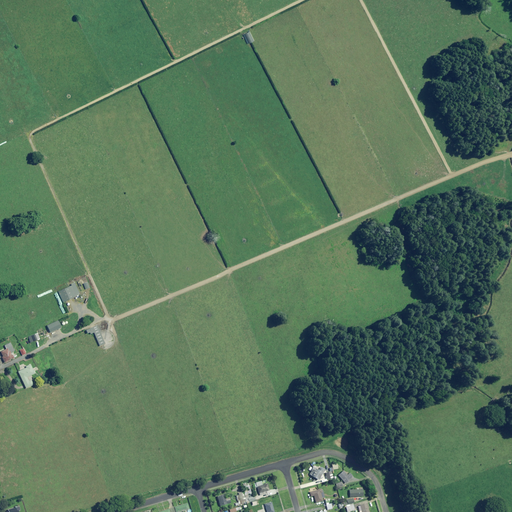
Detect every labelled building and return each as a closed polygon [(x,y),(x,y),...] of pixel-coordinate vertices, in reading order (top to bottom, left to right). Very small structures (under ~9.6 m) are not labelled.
[(254,41),(250,32),(245,35),(249,44),(254,41)] [(80,294),(75,284),(58,292),(63,302),(76,296),(80,294)] [(61,328),(58,321),(47,326),(50,333),(61,328)] [(105,344),(97,325),(86,330),(87,334),(90,333),(90,334),(94,333),(99,346),(105,344)] [(30,343),(40,339),(38,333),(28,337),(30,343)] [(14,351),(10,342),(4,346),(6,349),(0,352),(3,357),(2,357),(5,363),(13,358),(11,353),(14,351)] [(33,369),(30,364),(20,369),(21,370),(18,372),(26,388),(33,385),(31,380),(29,381),(27,377),(36,373),(34,369),(33,369)] [(325,469),(315,464),(309,475),(318,480),(325,469)] [(350,474),(346,469),(338,476),(343,481),(350,474)] [(262,485),(261,481),(256,483),(260,496),(268,493),(267,491),(270,490),(267,483),(262,485)] [(363,496),(362,486),(349,487),(350,497),(363,496)] [(324,498),(322,489),(309,492),(311,497),(314,496),(316,503),(323,501),(322,498),(324,498)] [(245,499),(244,492),(239,494),(239,495),(235,496),(236,499),(237,503),(235,504),(236,506),(248,503),(247,498),(245,499)] [(224,497),(224,495),(217,497),(220,506),(233,502),(231,495),(224,497)] [(274,511),(272,502),(263,504),(263,506),(265,505),(266,511),(274,511)] [(174,508),(175,511),(180,511),(189,509),(187,503),(174,508)] [(369,511),(367,503),(360,505),(361,511),(369,511)]
